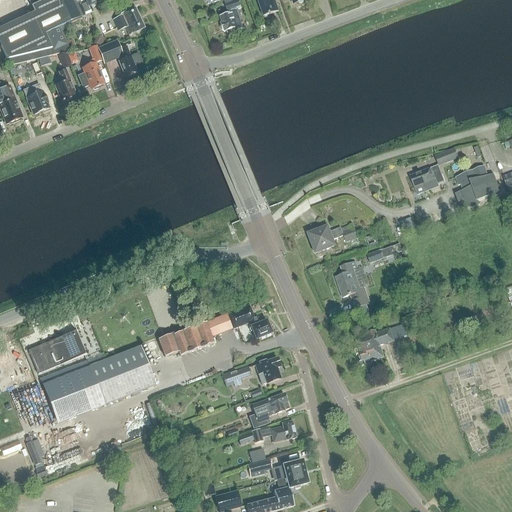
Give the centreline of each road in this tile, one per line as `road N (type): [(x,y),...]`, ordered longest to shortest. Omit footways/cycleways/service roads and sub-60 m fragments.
road 1 (tertiary): [(0,322),(152,258),(230,254),(265,243)]
road 2 (tertiary): [(387,469),(342,402),(265,243)]
road 3 (unclassified): [(196,72),(395,0)]
road 4 (tertiary): [(265,243),(196,72)]
road 5 (residential): [(350,505),(333,493),(296,353)]
road 6 (residential): [(141,98),(0,157)]
